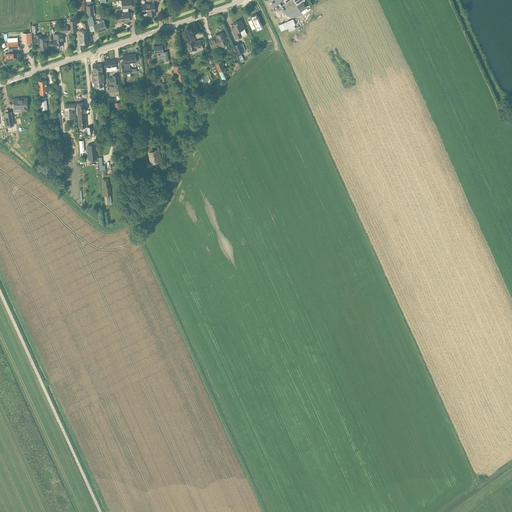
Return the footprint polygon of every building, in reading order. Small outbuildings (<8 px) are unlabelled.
[(115,13),(116,17),(116,22),(123,21),(123,22),(129,21),(128,8),(131,8),(130,0),(128,0),(121,1),(122,13),(115,13)] [(148,0),(149,3),(142,4),(143,13),(150,12),(151,15),(155,15),(156,14),(156,13),(155,12),(153,0),(148,0)] [(284,0),(286,2),(289,0),(293,0),(298,5),(301,10),(307,7),(303,1),(305,0),(284,0)] [(86,18),(89,26),(94,26),(96,33),(106,29),(103,19),(99,21),(100,23),(94,25),(91,15),(94,15),(93,5),(89,5),(89,2),(86,2),(86,5),(87,18),(86,18)] [(273,3),(268,6),(274,20),(279,17),(273,3)] [(251,18),(249,19),(252,28),(255,26),(256,29),(262,25),(257,13),(250,16),(251,18)] [(278,25),(281,31),(287,28),(289,31),(296,28),(292,19),(278,25)] [(236,39),(242,36),(240,31),(245,29),(243,25),(241,20),(233,24),(235,29),(232,31),(236,39)] [(87,32),(89,32),(87,22),(82,23),(84,30),(78,31),(80,44),(88,43),(87,32)] [(209,40),(211,45),(212,49),(220,45),(221,46),(227,43),(227,42),(226,38),(225,39),(223,32),(216,35),(217,38),(214,39),(214,38),(209,40)] [(21,33),(21,42),(26,42),(26,41),(30,41),(30,33),(24,34),(24,33),(21,33)] [(62,33),(54,34),(55,45),(63,44),(62,33)] [(41,34),(34,35),(35,37),(35,42),(40,41),(40,49),(39,49),(39,50),(47,49),(46,41),(48,40),(48,37),(41,38),(41,34)] [(202,46),(201,44),(200,40),(194,42),(194,40),(185,43),(188,51),(189,51),(190,51),(192,51),(193,50),(196,49),(197,51),(203,49),(202,46)] [(243,52),(239,42),(233,45),(237,54),(243,52)] [(168,60),(168,56),(167,51),(163,52),(162,45),(154,46),(154,52),(160,51),(161,59),(163,58),(163,61),(168,60)] [(5,51),(5,60),(13,59),(13,53),(12,48),(8,48),(8,51),(5,51)] [(122,70),(122,74),(123,74),(123,77),(127,77),(127,74),(130,74),(130,70),(129,63),(136,62),(135,54),(123,56),(123,63),(124,63),(124,70),(122,70)] [(207,69),(213,67),(214,66),(212,59),(210,60),(204,62),(207,69)] [(223,69),(224,69),(220,59),(214,61),(218,72),(223,69)] [(105,61),(107,70),(111,69),(111,66),(116,66),(116,65),(115,60),(109,61),(109,60),(105,61)] [(104,90),(103,87),(101,64),(92,65),(93,73),(91,73),(92,79),(93,88),(94,87),(94,91),(104,90)] [(223,69),(218,72),(222,80),(227,78),(223,69)] [(119,85),(118,74),(112,75),(113,77),(108,78),(109,85),(113,84),(114,86),(119,85)] [(38,80),(39,94),(41,94),(42,96),(45,96),(44,94),(47,94),(46,80),(38,80)] [(109,87),(110,94),(110,96),(119,95),(118,85),(111,86),(109,87)] [(26,98),(13,99),(14,108),(21,108),(21,111),(27,110),(27,107),(26,98)] [(40,101),(40,110),(40,115),(44,115),(44,114),(48,114),(46,100),(40,101)] [(84,103),(77,103),(78,115),(85,115),(84,103)] [(75,104),(65,104),(65,118),(75,118),(75,104)] [(11,116),(5,117),(7,127),(13,125),(11,116)] [(94,143),(86,143),(87,155),(92,155),(95,154),(94,143)] [(147,148),(149,153),(151,164),(162,162),(160,154),(159,149),(153,151),(152,147),(147,148)] [(103,190),(103,196),(111,195),(110,186),(109,186),(108,178),(102,179),(102,187),(104,187),(104,190),(103,190)]
